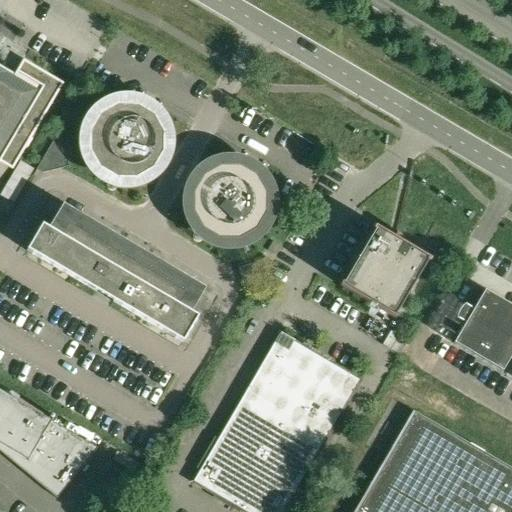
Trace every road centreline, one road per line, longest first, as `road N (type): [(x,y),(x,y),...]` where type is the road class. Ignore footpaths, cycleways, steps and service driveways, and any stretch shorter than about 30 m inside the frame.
road 1 (unclassified): [(511,174),(215,0)]
road 2 (primary): [(382,0),(511,81)]
